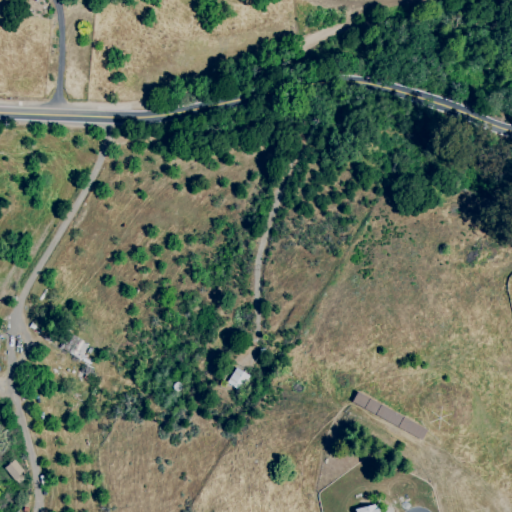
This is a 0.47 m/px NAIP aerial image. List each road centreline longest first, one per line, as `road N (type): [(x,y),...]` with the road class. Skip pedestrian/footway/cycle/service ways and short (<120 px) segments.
road 1 (residential): [(511,63),(349,34),(158,117)]
road 2 (secondary): [(158,117),(343,78),(511,125)]
road 3 (secondary): [(0,113),(158,117)]
